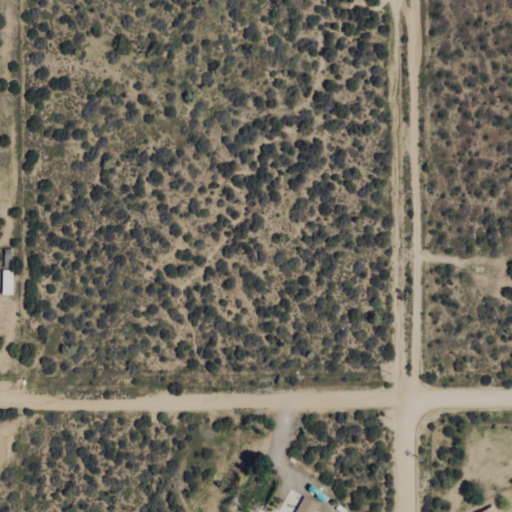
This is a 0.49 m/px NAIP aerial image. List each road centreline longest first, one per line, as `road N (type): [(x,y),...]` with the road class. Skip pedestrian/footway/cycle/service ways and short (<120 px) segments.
road 1 (residential): [(411,399),(0,397)]
road 2 (residential): [(411,399),(398,0)]
